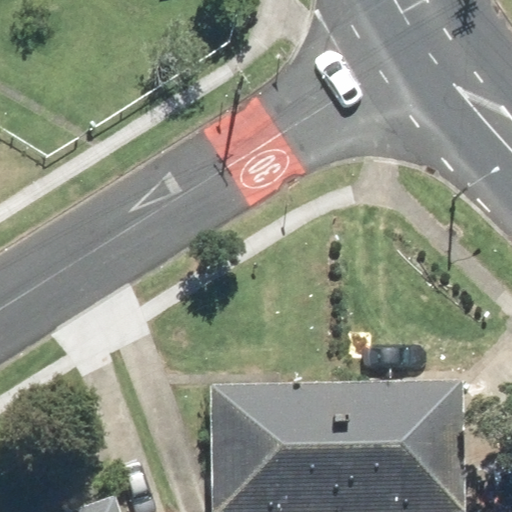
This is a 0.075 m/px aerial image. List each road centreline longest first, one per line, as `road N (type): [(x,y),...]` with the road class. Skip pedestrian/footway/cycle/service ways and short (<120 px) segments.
road 1 (residential): [(0,303),(432,37)]
road 2 (secondary): [(511,131),(432,37)]
